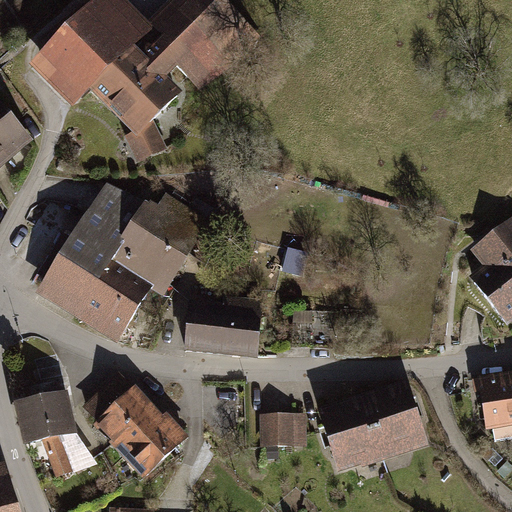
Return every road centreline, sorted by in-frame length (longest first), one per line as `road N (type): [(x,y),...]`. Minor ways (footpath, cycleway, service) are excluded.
road 1 (residential): [(431,362),(131,361),(0,313)]
road 2 (residential): [(431,362),(454,435),(511,503)]
